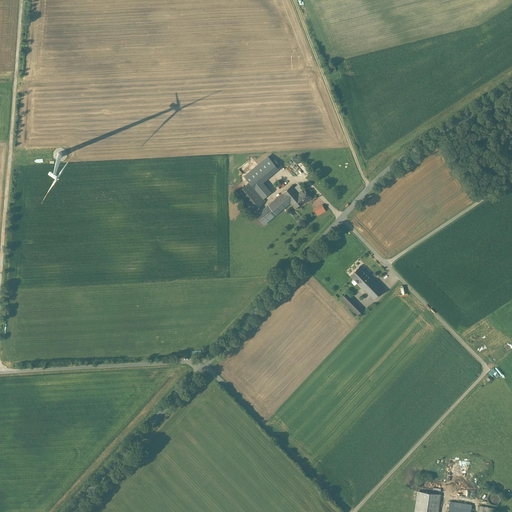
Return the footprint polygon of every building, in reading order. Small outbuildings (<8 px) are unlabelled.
[(292,166),(298,174),(306,169),(297,155),(292,158),(296,163),(292,166)] [(263,199),(263,198),(271,192),(262,181),(278,168),(268,157),(258,165),(244,176),(249,182),(249,183),(263,199)] [(249,183),(236,193),(252,212),(265,201),(263,198),(263,199),(249,183)] [(283,193),(268,205),(276,215),(284,208),(290,202),(288,199),(297,191),(291,185),(282,193),(283,193)] [(311,197),(304,189),(299,193),(299,194),(304,200),(305,202),(307,201),(308,201),(309,200),(309,198),(311,197)] [(297,191),(288,199),(290,202),(295,208),(304,200),(299,194),(299,193),(297,191)] [(317,216),(326,211),(323,204),(314,209),(317,216)] [(276,215),(268,205),(261,212),(268,221),(276,215)] [(268,221),(261,212),(256,215),(264,224),(268,221)] [(360,266),(350,275),(358,283),(368,274),(360,266)] [(368,274),(358,283),(373,299),(383,289),(368,274)] [(359,307),(345,293),(340,299),(354,313),(359,307)] [(359,307),(354,313),(357,316),(362,310),(359,307)] [(476,497),(477,491),(474,490),(474,484),(463,483),(463,489),(459,488),(458,495),(476,497)] [(437,511),(440,494),(418,491),(414,511),(437,511)] [(500,501),(500,498),(500,496),(498,494),(496,493),(494,492),(492,493),(490,494),(488,496),(488,499),(488,501),(490,503),(492,504),(494,505),(497,504),(499,503),(500,501)] [(470,511),(472,505),(449,502),(449,508),(466,510),(465,511),(470,511)]
